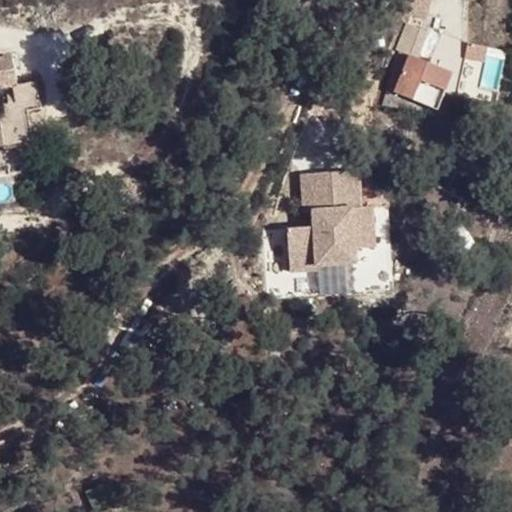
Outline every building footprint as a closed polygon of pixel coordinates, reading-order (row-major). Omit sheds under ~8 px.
[(36,80),(17,83),(11,53),(0,55),(0,145),(4,145),(4,148),(32,142),(26,109),(40,106),(36,80)] [(418,66),(399,61),(398,70),(389,69),(378,115),(392,118),(396,102),(408,106),(418,66)] [(435,70),(418,66),(408,106),(425,110),(435,70)] [(362,170),(331,171),(331,225),(320,225),(296,225),(297,269),(327,268),(327,264),(362,263),(362,249),(371,248),(370,207),(363,208),(362,170)] [(320,212),(320,225),(331,225),(331,171),(305,172),(307,210),(320,212)]
